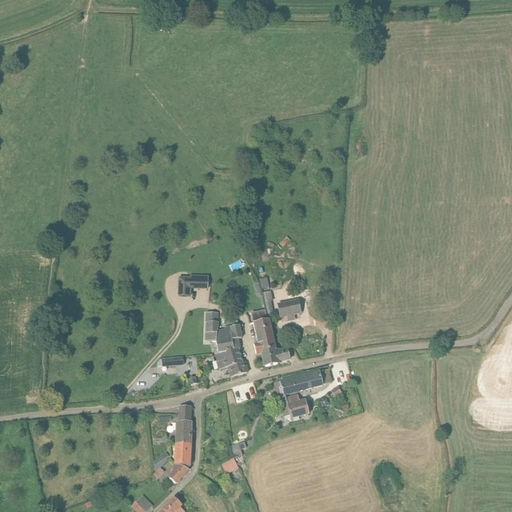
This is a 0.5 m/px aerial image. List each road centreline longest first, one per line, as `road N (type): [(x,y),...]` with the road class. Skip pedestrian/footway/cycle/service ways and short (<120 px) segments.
road 1 (track): [(87,9),(319,19),(511,8)]
road 2 (unclassified): [(196,396),(357,353),(470,341),(511,299)]
road 3 (unclassified): [(0,419),(196,396)]
road 4 (unclassified): [(155,511),(195,466),(196,396)]
